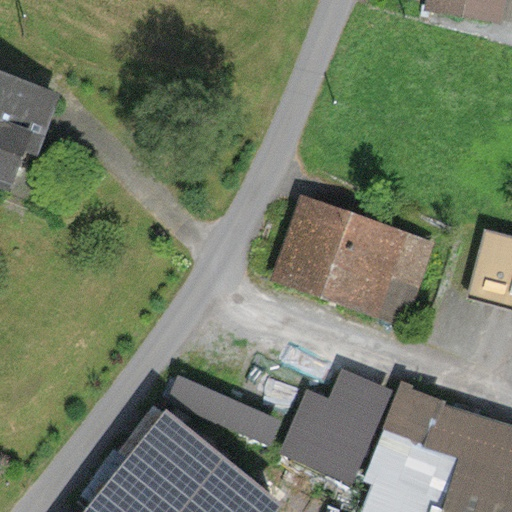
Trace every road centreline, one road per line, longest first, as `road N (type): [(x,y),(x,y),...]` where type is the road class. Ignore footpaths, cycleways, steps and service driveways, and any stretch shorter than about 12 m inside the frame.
road 1 (residential): [(196,289),(235,309),(511,399)]
road 2 (unclassified): [(196,289),(313,96),(350,0)]
road 3 (unclassified): [(35,511),(196,289)]
